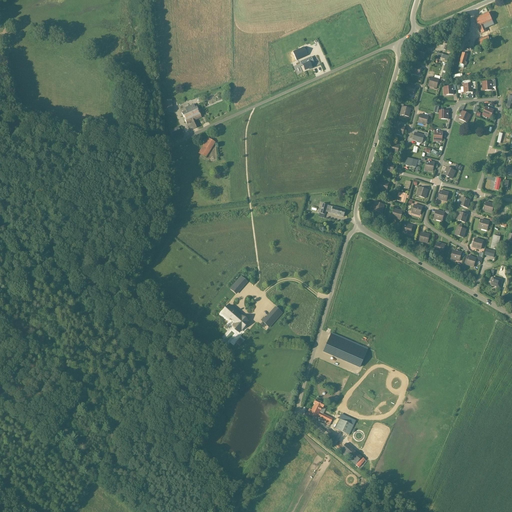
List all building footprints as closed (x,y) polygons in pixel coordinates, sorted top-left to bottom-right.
[(488,12),(475,19),(482,34),(487,31),(486,28),(494,25),(492,21),(488,12)] [(465,19),(461,32),(466,33),(470,20),(465,19)] [(462,36),(458,49),(463,50),(467,38),(462,36)] [(490,45),(488,36),(478,39),(481,47),(490,45)] [(304,47),(293,52),(296,61),(307,56),(304,47)] [(418,48),(416,54),(424,57),(426,50),(418,48)] [(448,62),(450,57),(441,53),(439,58),(448,62)] [(462,53),(459,64),(460,64),(459,67),(464,69),(464,65),(466,66),(467,62),(466,62),(468,54),(462,53)] [(305,64),(302,65),(305,70),(312,68),(311,66),(314,64),(311,57),(303,61),(305,64)] [(420,74),(421,67),(413,65),(411,72),(420,74)] [(437,87),(439,80),(431,78),(429,84),(437,87)] [(416,87),(408,85),(406,91),(414,94),(416,87)] [(174,113),(173,100),(166,100),(167,113),(174,113)] [(186,111),(182,113),(187,124),(191,123),(191,122),(194,129),(197,128),(198,127),(199,127),(196,120),(201,118),(196,107),(195,107),(194,104),(185,109),(186,111)] [(409,118),(411,109),(404,107),(402,116),(409,118)] [(494,111),(486,107),(483,114),(491,117),(494,111)] [(465,122),(469,115),(462,112),(459,119),(465,122)] [(427,124),(429,117),(420,115),(418,121),(427,124)] [(395,131),(394,134),(402,137),(402,136),(403,136),(403,134),(405,127),(398,125),(397,125),(397,126),(395,131)] [(179,128),(170,132),(173,138),(182,134),(179,128)] [(415,132),(413,140),(417,141),(416,143),(421,144),(422,143),(423,143),(425,135),(415,132)] [(496,143),(503,144),(505,134),(499,133),(496,143)] [(202,147),(198,153),(206,158),(215,142),(208,138),(202,147)] [(398,152),(400,146),(391,143),(390,150),(398,152)] [(418,161),(408,158),(406,165),(416,168),(418,161)] [(433,170),(435,164),(426,162),(425,169),(433,170)] [(385,170),(384,172),(392,174),(393,172),(395,165),(391,164),(386,163),(385,170)] [(443,175),(452,179),(453,178),(451,177),(454,170),(447,167),(445,171),(445,173),(445,172),(443,175)] [(498,191),(502,179),(497,177),(493,190),(498,191)] [(380,182),(379,188),(387,190),(389,184),(380,182)] [(419,197),(425,199),(428,190),(421,188),(419,197)] [(447,200),(449,193),(440,191),(438,198),(447,200)] [(405,203),(407,198),(408,199),(409,196),(407,196),(408,194),(403,193),(403,194),(399,193),(398,197),(402,198),(401,202),(405,203)] [(467,209),(470,200),(463,198),(461,207),(467,209)] [(378,203),(375,212),(382,214),(384,205),(378,203)] [(492,212),(494,205),(486,203),(484,209),(492,212)] [(320,210),(319,213),(325,215),(327,208),(332,210),(332,211),(331,213),(343,217),(345,211),(333,207),(327,205),(322,204),(320,210)] [(420,214),(422,208),(414,205),(412,212),(420,214)] [(507,220),(510,210),(506,209),(505,212),(499,211),(498,218),(507,220)] [(403,212),(394,210),(393,216),(401,219),(403,212)] [(443,220),(445,213),(436,211),(434,217),(443,220)] [(465,223),(468,215),(461,213),(458,221),(465,223)] [(488,229),(490,222),(481,220),(479,227),(488,229)] [(413,226),(404,224),(403,231),(411,233),(413,226)] [(463,238),(466,230),(459,228),(457,236),(463,238)] [(430,235),(421,233),(420,240),(428,242),(430,235)] [(493,235),(490,248),(498,250),(500,237),(493,235)] [(481,248),(483,241),(475,239),(473,246),(481,248)] [(443,252),(445,245),(437,243),(435,250),(443,252)] [(495,251),(486,249),(485,255),(493,258),(495,251)] [(460,260),(462,253),(453,251),(452,258),(460,260)] [(474,266),(476,259),(468,256),(466,263),(474,266)] [(241,277),(235,284),(240,289),(246,281),(241,277)] [(501,280),(493,278),(491,285),(499,287),(501,280)] [(227,306),(223,312),(226,315),(225,316),(229,320),(230,318),(236,323),(232,327),(239,332),(247,323),(240,317),(242,315),(237,311),(235,313),(227,306)] [(264,318),(261,321),(269,328),(281,313),(275,308),(265,319),(264,318)] [(330,334),(322,352),(359,368),(367,350),(330,334)] [(309,409),(307,414),(316,419),(317,417),(326,421),(325,424),(329,426),(333,418),(323,414),(320,413),(323,408),(325,404),(315,400),(313,404),(314,404),(311,410),(309,409)] [(349,435),(353,426),(339,420),(335,429),(346,434),(349,435)] [(327,430),(325,431),(313,421),(309,427),(321,437),(322,436),(334,446),(339,440),(327,430)] [(361,458),(346,444),(339,452),(355,465),(361,458)] [(362,458),(356,465),(359,468),(365,460),(362,458)]
